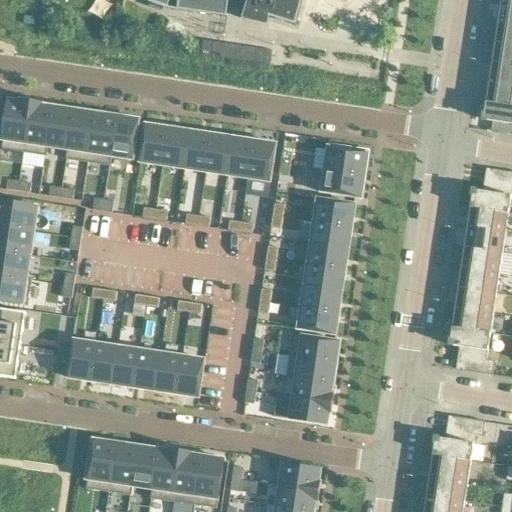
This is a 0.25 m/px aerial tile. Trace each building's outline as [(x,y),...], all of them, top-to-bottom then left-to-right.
[(144,0),(146,1),(151,3),(152,0),(158,0),(164,2),(163,7),(165,8),(173,10),(179,11),(226,18),(228,0),(250,0),(249,5),(248,5),(244,20),(246,20),(247,17),(269,22),(270,18),(296,26),(301,11),(303,0),(144,0)] [(511,4),(502,3),(499,23),(511,25),(511,4)] [(497,33),(496,43),(500,44),(511,45),(511,25),(499,23),(497,33)] [(231,61),(233,45),(204,40),(201,56),(231,61)] [(493,64),(511,66),(511,45),(500,44),(496,43),(494,53),(493,64)] [(233,45),(231,61),(251,64),(253,48),(233,45)] [(253,48),(251,64),(270,67),(273,51),(253,48)] [(494,84),(511,87),(511,66),(493,64),(491,74),(490,84),(494,84)] [(486,104),(511,107),(511,87),(494,84),(490,84),(488,94),(486,104)] [(4,116),(1,132),(4,133),(2,150),(23,153),(31,102),(20,100),(20,102),(9,101),(7,116),(4,116)] [(31,102),(23,153),(46,157),(48,147),(47,147),(53,107),(50,107),(50,105),(44,104),(31,102)] [(498,133),(511,135),(511,107),(486,104),(484,121),(495,123),(494,132),(498,133)] [(53,107),(47,147),(48,147),(67,150),(68,150),(74,111),(53,107)] [(67,150),(66,160),(89,163),(96,114),(74,111),(68,150),(67,150)] [(96,114),(89,163),(111,166),(112,157),(118,117),(96,114)] [(118,117),(112,157),(134,160),(140,121),(118,117)] [(146,126),(140,163),(162,166),(168,129),(146,126)] [(168,129),(162,166),(184,169),(189,132),(168,129)] [(189,132),(184,169),(205,173),(211,135),(189,132)] [(211,135),(205,173),(227,176),(233,139),(211,135)] [(233,139),(227,176),(249,179),(255,142),(233,139)] [(255,142),(249,179),(271,183),(276,145),(255,142)] [(316,149),(313,168),(325,170),(365,176),(368,154),(369,151),(353,149),(337,146),(329,145),(328,148),(328,151),(316,149)] [(283,152),(281,164),(291,165),(292,154),(283,152)] [(281,164),(279,176),(289,177),(291,165),(281,164)] [(325,170),(322,193),(362,199),(365,176),(325,170)] [(474,191),(471,210),(509,216),(511,195),(511,172),(493,170),(491,184),(486,183),(485,192),(474,191)] [(8,180),(6,190),(18,192),(20,182),(8,180)] [(20,182),(18,192),(30,194),(32,184),(20,182)] [(51,187),(49,197),(61,198),(63,189),(51,187)] [(63,189),(61,198),(73,200),(74,190),(63,189)] [(95,199),(93,211),(103,212),(104,200),(95,199)] [(104,200),(103,212),(112,214),(114,202),(104,200)] [(318,200),(315,222),(352,227),(355,205),(318,200)] [(0,202),(0,226),(34,232),(38,208),(0,202)] [(275,204),(273,216),(283,218),(285,206),(275,204)] [(144,209),(143,218),(155,220),(156,210),(144,209)] [(156,210),(155,220),(166,222),(168,212),(156,210)] [(506,235),(509,216),(471,210),(470,218),(468,230),(506,235)] [(187,215),(186,225),(197,226),(199,216),(187,215)] [(199,216),(197,226),(209,228),(211,218),(199,216)] [(273,216),(271,228),(281,229),(283,218),(273,216)] [(230,221),(228,231),(240,233),(242,223),(230,221)] [(315,222),(311,243),(349,249),(352,227),(315,222)] [(242,223),(240,233),(252,235),(253,225),(242,223)] [(0,226),(0,251),(31,256),(34,232),(0,226)] [(73,227),(71,238),(81,240),(83,228),(73,227)] [(466,238),(465,249),(503,255),(506,235),(468,230),(466,238)] [(71,238),(70,250),(79,252),(81,240),(71,238)] [(311,243),(308,265),(346,271),(349,249),(311,243)] [(268,247),(267,259),(276,260),(278,248),(268,247)] [(500,274),(503,255),(465,249),(463,259),(462,268),(467,269),(500,274)] [(0,251),(0,276),(27,281),(27,279),(31,256),(0,251)] [(267,259),(265,271),(275,272),(276,260),(267,259)] [(308,265),(305,287),(342,292),(346,271),(308,265)] [(460,279),(459,288),(497,294),(500,274),(467,269),(462,268),(460,279)] [(66,274),(64,286),(74,287),(76,275),(66,274)] [(0,276),(0,301),(28,306),(32,280),(27,279),(27,281),(0,276)] [(64,286),(62,298),(72,299),(74,287),(64,286)] [(305,287),(302,309),(339,314),(342,292),(305,287)] [(494,313),(497,294),(459,288),(457,299),(456,307),(461,308),(494,313)] [(93,289),(92,299),(104,300),(105,291),(93,289)] [(262,290),(260,301),(270,303),(272,291),(262,290)] [(105,291),(104,300),(115,302),(117,292),(105,291)] [(136,295),(134,305),(146,307),(148,297),(136,295)] [(148,297),(146,307),(158,308),(160,299),(148,297)] [(179,301),(177,311),(189,313),(191,303),(179,301)] [(260,301),(258,313),(268,315),(270,303),(260,301)] [(191,303),(189,313),(201,315),(202,305),(191,303)] [(454,319),(453,327),(491,333),(494,313),(461,308),(456,307),(454,319)] [(0,343),(20,347),(25,315),(26,315),(26,314),(0,309),(0,343)] [(302,309),(298,330),(336,336),(339,314),(302,309)] [(464,358),(462,372),(493,376),(495,362),(487,361),(491,333),(453,327),(450,346),(461,348),(460,358),(464,358)] [(293,335),(290,356),(337,363),(340,343),(293,335)] [(254,339),(253,351),(262,353),(264,341),(254,339)] [(75,341),(69,379),(91,382),(96,344),(75,341)] [(0,343),(0,377),(16,380),(16,379),(20,347),(0,343)] [(61,343),(59,352),(71,354),(73,345),(61,343)] [(96,344),(91,382),(112,385),(118,348),(96,344)] [(118,348),(112,385),(134,388),(140,351),(118,348)] [(140,351),(134,388),(156,392),(161,354),(140,351)] [(253,351),(251,363),(261,364),(262,353),(253,351)] [(59,352),(58,362),(70,364),(71,354),(59,352)] [(161,354),(156,392),(178,395),(183,358),(161,354)] [(290,356),(287,378),(296,379),(296,378),(334,384),(337,363),(290,356)] [(183,358),(178,395),(199,398),(205,361),(183,358)] [(293,399),(333,405),(335,394),(335,389),(333,388),(334,384),(296,378),(296,379),(293,399)] [(248,380),(247,391),(256,393),(258,381),(248,380)] [(247,391),(245,403),(255,405),(256,393),(247,391)] [(277,396),(274,417),(327,425),(329,414),(332,414),(333,405),(293,399),(277,396)] [(483,437),(486,422),(455,418),(453,431),(449,431),(447,440),(436,438),(433,458),(471,463),(476,436),(483,437)] [(511,435),(511,427),(491,426),(491,435),(511,435)] [(86,472),(85,480),(88,480),(87,490),(108,493),(116,444),(94,441),(91,440),(89,455),(86,472)] [(116,444),(108,493),(131,497),(133,487),(131,487),(137,447),(116,444)] [(137,447),(131,487),(133,487),(152,490),(153,490),(159,450),(137,447)] [(152,490),(151,499),(173,503),(181,451),(169,449),(168,452),(159,450),(153,490),(152,490)] [(181,451),(173,503),(195,506),(203,457),(193,455),(193,453),(181,451)] [(203,457),(195,506),(217,509),(224,460),(203,457)] [(433,458),(432,466),(430,477),(435,478),(468,483),(471,463),(433,458)] [(283,465),(280,486),(320,492),(321,483),(319,483),(321,471),(283,465)] [(234,467),(232,479),(242,481),(244,469),(234,467)] [(435,478),(430,477),(429,486),(427,497),(465,502),(468,483),(435,478)] [(232,479),(231,491),(240,493),(242,481),(232,479)] [(280,486),(277,507),(312,511),(314,511),(315,508),(317,508),(320,492),(280,486)] [(511,495),(504,494),(502,507),(511,509),(511,504),(511,495)] [(427,497),(426,506),(424,511),(463,511),(465,502),(427,497)]
